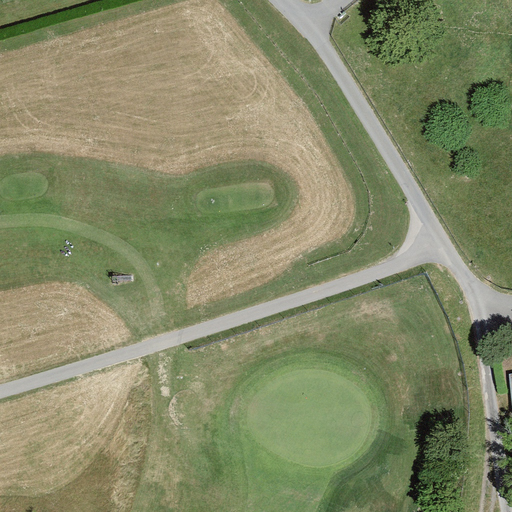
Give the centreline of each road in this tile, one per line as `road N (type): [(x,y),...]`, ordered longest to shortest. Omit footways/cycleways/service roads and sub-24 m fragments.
road 1 (track): [(439,245),(169,338),(0,384)]
road 2 (residential): [(273,0),(302,28),(476,293)]
road 3 (residential): [(476,293),(507,511)]
